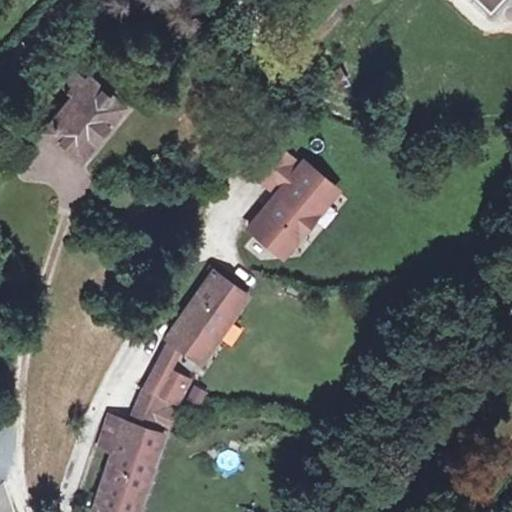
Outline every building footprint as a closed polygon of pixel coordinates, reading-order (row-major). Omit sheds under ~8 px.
[(346,79),(338,64),(326,70),(334,85),(346,79)] [(74,153),(114,101),(83,75),(81,78),(65,65),(53,81),(69,93),(59,107),(43,129),(74,153)] [(29,119),(43,129),(59,107),(46,97),(29,119)] [(270,142),(248,170),(266,184),(272,177),(280,183),(246,225),(271,246),(285,244),(332,186),(299,159),(295,163),(270,142)] [(165,336),(169,338),(198,359),(215,334),(211,331),(222,315),(226,318),(243,293),(210,270),(165,336)] [(169,338),(158,360),(186,375),(198,359),(169,338)] [(158,360),(144,387),(162,396),(173,401),(186,375),(158,360)] [(162,396),(144,387),(130,422),(148,428),(162,396)] [(162,396),(148,428),(161,432),(173,401),(162,396)] [(154,452),(161,432),(148,428),(130,422),(123,420),(96,503),(106,507),(108,511),(122,511),(137,504),(133,495),(142,489),(149,467),(145,457),(154,452)] [(108,511),(106,507),(96,503),(92,511),(134,511),(137,504),(122,511),(108,511)]
